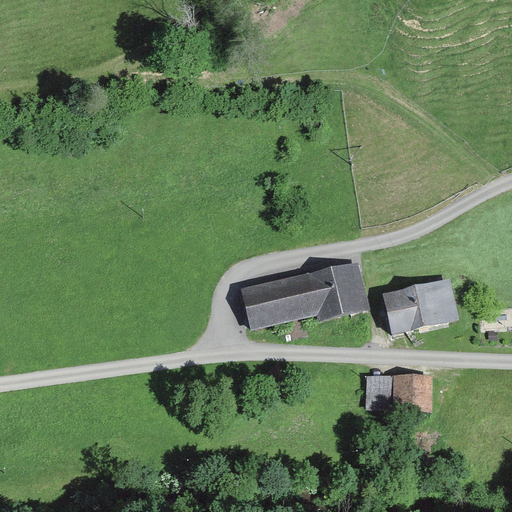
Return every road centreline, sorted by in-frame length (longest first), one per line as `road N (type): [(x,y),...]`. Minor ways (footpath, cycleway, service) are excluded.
road 1 (unclassified): [(511,362),(243,352),(0,387)]
road 2 (track): [(225,354),(228,294),(247,269),(391,240),(511,182)]
